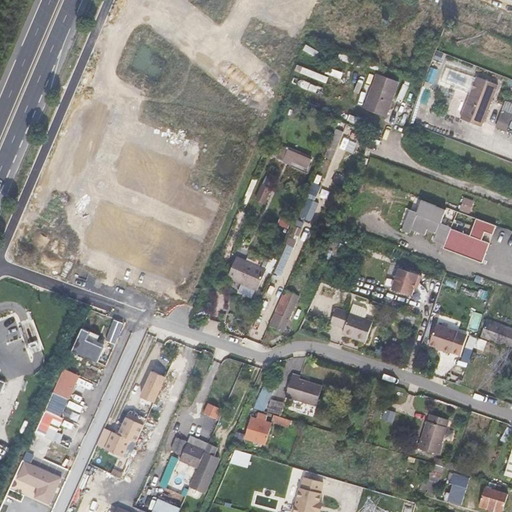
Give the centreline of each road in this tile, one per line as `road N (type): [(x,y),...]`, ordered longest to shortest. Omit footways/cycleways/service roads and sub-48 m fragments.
road 1 (residential): [(0,262),(250,353),(267,358),(309,345),(511,414)]
road 2 (unknown): [(250,353),(352,133)]
road 3 (primary): [(0,169),(72,0)]
